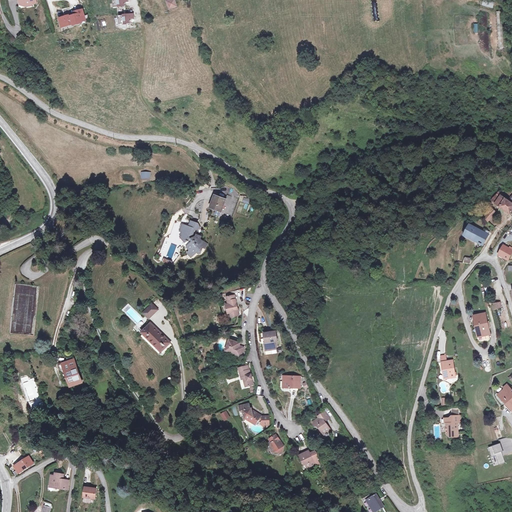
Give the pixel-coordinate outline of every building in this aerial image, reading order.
[(128,0),(113,0),(114,8),(125,7),(124,2),(129,2),(128,0)] [(68,5),(62,7),(64,15),(59,17),(62,25),(67,23),(73,22),(71,14),(68,5)] [(75,13),(71,14),(73,22),(74,23),(81,21),(81,22),(85,21),(82,8),(74,10),(75,13)] [(134,15),(119,16),(120,25),(131,24),(130,19),(134,19),(134,15)] [(221,211),(225,199),(214,195),(210,207),(217,209),(221,211)] [(498,197),(503,200),(503,199),(498,195),(496,196),(491,202),(494,204),(498,197)] [(498,197),(494,204),(494,205),(510,214),(511,210),(511,205),(503,200),(498,197)] [(487,220),(492,215),(487,212),(484,216),(482,217),(487,220)] [(185,243),(187,242),(192,239),(194,242),(193,244),(191,244),(190,246),(188,248),(191,251),(189,254),(193,257),(197,252),(201,254),(203,248),(206,249),(208,244),(200,240),(202,238),(197,236),(195,239),(193,237),(195,230),(198,230),(199,226),(198,224),(190,221),(188,228),(182,225),(180,232),(182,233),(183,237),(181,238),(185,243)] [(464,236),(469,239),(469,237),(465,235),(469,226),(474,229),(489,237),(489,233),(476,226),(470,223),(464,236)] [(489,237),(474,229),(469,226),(465,235),(469,237),(469,239),(482,245),(487,237),(488,237),(489,237)] [(170,243),(164,258),(172,261),(178,246),(170,243)] [(511,250),(503,245),(497,254),(508,260),(511,254),(511,250)] [(241,316),(239,296),(230,297),(231,304),(229,304),(230,314),(232,314),(232,318),(241,316)] [(84,301),(77,299),(74,318),(81,319),(84,301)] [(146,313),(151,319),(161,311),(156,305),(146,313)] [(483,314),(471,316),(472,325),(475,325),(476,336),(487,334),(483,314)] [(152,324),(142,333),(160,353),(170,343),(152,324)] [(277,334),(267,335),(268,345),(265,346),(266,353),(276,352),(276,345),(278,344),(277,334)] [(231,341),(228,351),(238,355),(237,357),(242,359),(245,348),(241,346),(242,344),(231,341)] [(74,360),(70,361),(72,368),(65,371),(68,381),(70,387),(83,382),(74,360)] [(442,362),(443,369),(444,369),(446,378),(456,377),(453,360),(447,361),(442,362)] [(64,382),(68,381),(65,371),(72,368),(70,361),(58,365),(64,382)] [(245,380),(247,388),(255,386),(253,380),(254,380),(253,374),(252,375),(251,370),(246,371),(245,367),(240,369),(242,380),(245,380)] [(302,379),(286,378),(285,389),(291,390),(291,388),(301,389),(302,379)] [(511,409),(511,408),(511,396),(510,394),(511,393),(511,390),(507,384),(503,387),(505,389),(500,393),(507,402),(506,402),(511,409)] [(260,423),(260,422),(262,419),(262,418),(253,412),(253,411),(252,411),(251,406),(241,407),(242,412),(245,413),(247,420),(249,420),(250,423),(256,426),(258,422),(260,423)] [(220,414),(224,421),(230,418),(226,410),(220,414)] [(329,420),(325,413),(318,417),(319,419),(312,424),(315,428),(318,428),(322,435),(329,431),(324,423),(329,420)] [(461,421),(461,414),(453,414),(453,416),(446,416),(446,423),(449,423),(449,425),(447,425),(447,432),(449,434),(454,434),(454,436),(458,436),(459,429),(457,429),(457,421),(461,421)] [(264,422),(263,424),(261,426),(266,429),(271,426),(270,419),(263,419),(264,420),(264,422)] [(283,448),(276,436),(269,440),(271,445),(271,448),(272,450),(271,452),(282,454),(283,448)] [(501,443),(489,446),(491,456),(495,455),(498,464),(504,462),(501,451),(503,451),(501,443)] [(310,455),(308,452),(299,456),(302,462),(303,462),(308,471),(316,467),(320,465),(317,462),(321,460),(315,452),(310,455)] [(14,469),(16,472),(25,467),(35,462),(30,453),(27,455),(28,456),(16,464),(18,466),(14,469)] [(59,479),(60,474),(55,473),(55,475),(51,475),(50,481),(54,482),(53,487),(68,489),(69,480),(64,479),(59,479)] [(96,490),(85,488),(84,498),(95,499),(96,490)] [(367,500),(375,511),(380,509),(383,507),(376,495),(367,500)]
